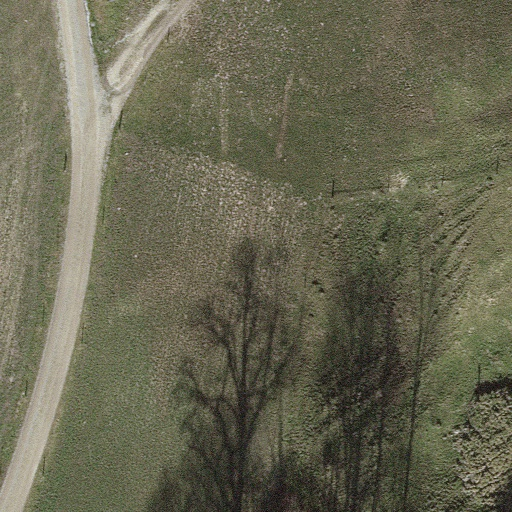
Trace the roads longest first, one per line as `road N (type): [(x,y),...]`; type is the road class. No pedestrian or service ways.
road 1 (track): [(9,511),(44,408),(84,213),(88,147),(75,0)]
road 2 (track): [(88,147),(136,57),(178,0)]
